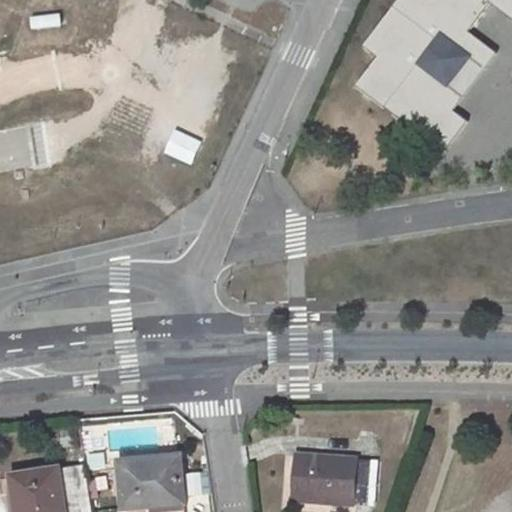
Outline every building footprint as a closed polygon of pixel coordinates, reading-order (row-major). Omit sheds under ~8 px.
[(453,112),(407,78),(453,21),(469,33),(491,3),(511,18),(511,0),(398,0),(363,47),(378,59),(356,86),(445,153),(468,122),(453,112)] [(34,29),(64,27),(63,15),(33,17),(34,29)] [(453,21),(407,78),(453,112),(497,54),(469,33),(453,21)] [(192,162),(200,144),(178,134),(169,152),(192,162)] [(297,456),(292,502),(356,507),(356,505),(371,507),(374,461),(297,456)] [(180,459),(121,464),(126,510),(148,508),(147,503),(184,500),(180,459)] [(93,511),(86,467),(14,478),(17,500),(22,500),(23,511),(93,511)]
